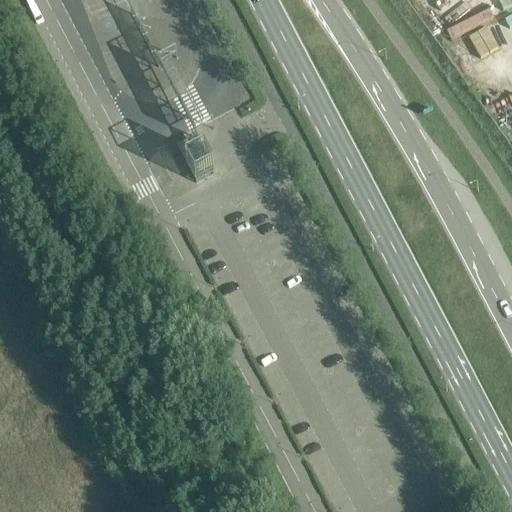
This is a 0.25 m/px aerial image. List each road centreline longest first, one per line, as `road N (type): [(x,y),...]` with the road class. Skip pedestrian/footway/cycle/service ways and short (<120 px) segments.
road 1 (unclassified): [(45,0),(313,511)]
road 2 (primary): [(262,0),(511,477)]
road 3 (primary): [(511,333),(431,176),(324,0)]
